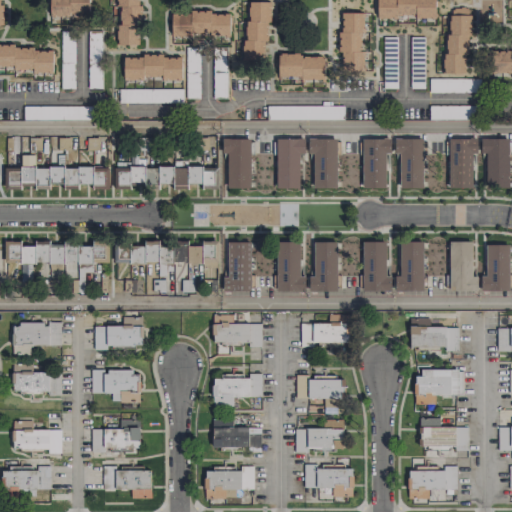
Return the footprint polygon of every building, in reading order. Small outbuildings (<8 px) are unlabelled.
[(47,0),(47,15),(89,14),(88,0),(47,0)] [(114,0),(115,44),(140,44),(139,0),(114,0)] [(376,0),(377,16),(415,16),(415,18),(435,18),(434,0),(376,0)] [(268,60),(267,1),(247,1),(247,40),(242,40),(242,60),(268,60)] [(443,73),(467,73),(468,8),(450,7),(450,34),(446,34),(446,54),(443,54),(443,73)] [(171,36),(190,36),(190,34),(229,33),(229,12),(170,13),(171,36)] [(363,12),(340,13),(341,71),(361,71),(361,32),(363,32),(363,12)] [(60,88),(74,88),(75,31),(61,31),(60,88)] [(0,44),(0,68),(52,70),(53,50),(33,50),(33,47),(13,47),(13,44),(0,44)] [(324,78),(324,57),(300,57),(300,53),(277,53),(278,79),(324,78)] [(181,57),(164,57),(164,56),(122,56),(122,78),(160,77),(160,79),(182,79),(181,57)] [(429,92),(480,92),(480,79),(429,78),(429,92)] [(182,88),(119,89),(120,103),(183,101),(182,88)] [(429,119),(478,120),(478,106),(429,105),(429,119)] [(343,119),(343,106),(267,106),(268,120),(343,119)] [(227,188),(250,188),(250,139),(222,138),(221,153),(227,153),(227,188)] [(299,153),(304,153),(304,138),(276,139),(277,188),(299,188),(299,153)] [(337,187),(336,138),(308,139),(308,154),(313,154),(313,188),(337,187)] [(385,187),(385,153),(390,153),(390,138),(362,139),(363,188),(385,187)] [(422,138),(394,139),(394,154),(399,153),(399,188),(423,188),(422,138)] [(472,188),(473,153),(476,154),(476,139),(448,138),(448,188),(472,188)] [(509,188),(508,138),(480,139),(480,154),(485,153),(486,188),(509,188)] [(78,187),(78,167),(64,167),(63,150),(50,150),(50,166),(3,168),(4,189),(78,187)] [(114,185),(129,185),(130,162),(123,162),(123,168),(114,167),(114,185)] [(148,167),(147,184),(144,184),(144,167),(132,166),(132,186),(114,186),(114,189),(159,189),(159,185),(187,185),(187,184),(214,184),(214,171),(202,171),(203,165),(175,165),(175,167),(148,167)] [(79,184),(92,184),(93,166),(79,166),(79,184)] [(105,186),(105,167),(94,167),(93,185),(105,186)] [(300,276),(299,239),(275,240),(276,292),(305,291),(304,276),(300,276)] [(48,269),(63,269),(63,245),(49,245),(49,241),(36,241),(36,262),(48,262),(48,269)] [(130,262),(173,263),(174,246),(159,246),(159,241),(145,241),(145,246),(131,246),(130,262)] [(215,268),(214,241),(203,241),(203,245),(190,245),(190,263),(201,263),(201,268),(215,268)] [(251,290),(250,241),(227,241),(227,277),(222,277),(223,291),(251,290)] [(336,241),(312,242),(313,276),(308,276),(308,291),(337,291),(336,241)] [(390,290),(390,276),(386,276),(385,241),(362,241),(363,291),(390,290)] [(449,291),(477,291),(477,276),(472,276),(471,241),(449,241),(449,291)] [(422,291),(424,243),(400,242),(399,276),(394,276),(394,290),(422,291)] [(69,244),(69,292),(86,292),(86,282),(84,282),(84,272),(92,272),(92,262),(108,262),(108,244),(69,244)] [(509,244),(485,245),(486,276),(480,276),(480,291),(510,291),(509,244)] [(33,245),(6,245),(6,261),(20,261),(21,280),(33,279),(33,245)] [(164,292),(165,282),(170,282),(172,264),(162,263),(160,281),(155,280),(154,291),(164,292)] [(348,314),(328,315),(328,322),(300,323),(300,344),(348,343),(348,314)] [(93,349),(106,349),(106,345),(142,345),(142,317),(122,317),(122,326),(93,326),(93,349)] [(457,327),(429,327),(429,318),(409,318),(409,350),(457,350),(457,327)] [(60,345),(60,322),(49,322),(49,323),(13,323),(13,354),(32,354),(32,345),(60,345)] [(261,346),(260,323),(213,323),(213,343),(249,342),(249,347),(261,346)] [(496,350),(510,351),(510,349),(511,348),(511,327),(497,327),(496,350)] [(60,395),(60,379),(49,379),(48,372),(32,372),(32,363),(12,363),(12,393),(48,393),(48,395),(60,395)] [(458,369),(415,369),(415,404),(434,404),(434,395),(458,395),(458,369)] [(91,393),(119,393),(119,401),(139,401),(139,374),(131,374),(131,370),(91,370),(91,393)] [(261,373),(248,373),(248,376),(213,375),(212,406),(232,407),(232,397),(260,397),(261,373)] [(323,398),(323,407),(344,407),(344,379),(309,379),(309,375),(296,374),(295,398),(323,398)] [(259,449),(260,427),(231,427),(231,419),(212,418),(211,448),(259,449)] [(439,427),(439,418),(418,418),(419,446),(454,445),(454,426),(439,427)] [(139,420),(119,419),(119,429),(91,429),(91,452),(104,452),(104,448),(139,448),(139,420)] [(61,430),(32,429),(32,421),(13,420),(12,449),(60,451),(61,430)] [(294,428),(294,452),(307,452),(307,449),(342,449),(342,420),(323,420),(323,428),(294,428)] [(511,447),(511,426),(497,426),(497,447),(511,447)] [(467,450),(467,427),(455,427),(455,450),(467,450)] [(149,467),(115,468),(115,465),(102,466),(103,490),(130,489),(130,498),(150,498),(149,467)] [(304,488),(332,487),(332,497),(352,497),(352,466),(335,466),(303,467),(304,488)] [(456,489),(455,466),(443,466),(443,467),(417,467),(417,470),(407,471),(408,499),(428,498),(428,490),(456,489)] [(49,467),(3,467),(3,489),(49,489),(49,467)]
